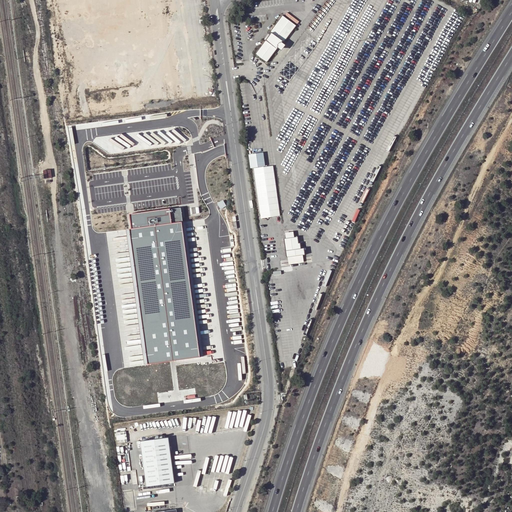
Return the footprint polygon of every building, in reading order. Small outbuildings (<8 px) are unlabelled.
[(269,32),(270,34),(265,41),(255,54),(266,63),(278,47),(279,48),(280,46),(282,45),(281,44),(283,41),(284,42),(296,26),(281,16),(269,32)] [(52,178),(50,171),(43,172),(44,180),(52,178)] [(277,192),(257,195),(261,219),(280,217),(277,192)] [(132,229),(130,229),(148,364),(200,357),(181,221),(183,221),(181,207),(172,208),(172,210),(170,211),(170,208),(133,213),(134,219),(130,220),(132,229)] [(294,237),(285,238),(283,239),(286,257),(305,254),(304,248),(301,248),(300,243),(298,243),(297,237),(294,237)] [(127,431),(117,432),(118,440),(127,439),(127,431)] [(170,437),(141,441),(147,487),(176,483),(170,437)]
